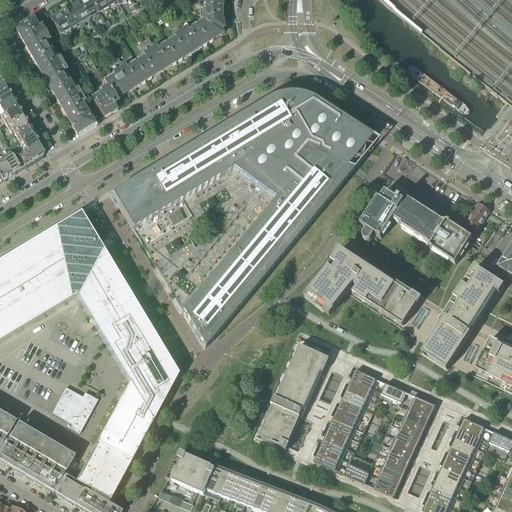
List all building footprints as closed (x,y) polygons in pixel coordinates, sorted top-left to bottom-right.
[(80,3),(79,4),(88,20),(97,14),(89,0),(85,0),(85,1),(83,0),(80,2),(80,3)] [(89,0),(97,14),(107,9),(102,0),(89,0)] [(102,0),(107,9),(116,3),(114,0),(102,0)] [(201,12),(202,20),(220,19),(220,12),(221,4),(222,4),(222,2),(214,0),(198,0),(196,11),(201,12)] [(69,8),(78,25),(88,20),(79,4),(78,5),(77,4),(73,5),(73,7),(70,9),(69,8)] [(155,5),(133,17),(135,22),(158,9),(155,5)] [(60,13),(59,14),(69,31),(78,25),(69,8),(65,10),(64,10),(60,11),(60,13)] [(69,31),(59,14),(54,17),(55,18),(50,21),(59,36),(69,31)] [(170,20),(173,25),(176,29),(181,26),(176,17),(170,20)] [(202,24),(196,28),(206,45),(207,44),(209,45),(212,43),(212,41),(213,41),(220,36),(221,37),(222,37),(222,36),(224,36),(223,36),(224,35),(222,30),(221,25),(220,19),(202,20),(202,24)] [(173,25),(170,20),(165,23),(168,28),(171,32),(172,32),(174,30),(176,29),(173,25)] [(15,31),(25,48),(45,36),(41,28),(37,30),(32,21),(15,31)] [(124,22),(107,32),(110,37),(127,27),(124,22)] [(185,30),(180,33),(192,54),(201,48),(203,48),(206,46),(206,45),(196,28),(187,33),(185,30)] [(174,41),(165,46),(176,63),(177,63),(176,63),(177,63),(178,63),(181,61),(181,60),(182,60),(192,54),(180,33),(172,37),(174,41)] [(25,48),(33,62),(50,52),(45,43),(48,41),(45,36),(25,48)] [(86,48),(87,50),(89,48),(95,45),(93,40),(84,45),(86,48)] [(154,48),(148,52),(161,73),(170,67),(170,66),(172,67),(175,65),(175,63),(176,64),(176,63),(165,46),(156,52),(154,48)] [(33,62),(43,79),(63,67),(59,59),(55,61),(50,52),(33,62)] [(143,59),(135,65),(145,82),(146,82),(146,81),(147,82),(151,80),(151,78),(151,79),(161,73),(148,52),(142,56),(143,59)] [(124,67),(117,71),(130,91),(140,86),(139,85),(140,85),(141,86),(144,84),(145,82),(135,65),(126,70),(124,67)] [(43,79),(51,93),(68,83),(63,74),(66,72),(63,67),(43,79)] [(102,81),(98,75),(96,71),(91,73),(97,84),(102,81)] [(113,78),(104,84),(116,102),(120,99),(120,97),(130,91),(117,71),(111,75),(113,78)] [(51,93),(61,110),(81,98),(77,90),(73,93),(68,83),(51,93)] [(116,102),(104,84),(100,86),(104,91),(91,99),(92,101),(100,114),(104,120),(116,112),(113,107),(116,104),(115,102),(116,102)] [(0,95),(0,106),(13,99),(8,91),(0,95)] [(161,166),(111,197),(127,224),(132,232),(181,313),(204,351),(214,339),(352,173),(353,173),(353,172),(346,170),(347,168),(348,168),(348,169),(349,169),(350,169),(351,168),(351,167),(352,167),(352,166),(352,165),(351,165),(351,164),(354,161),(355,161),(356,161),(357,161),(357,160),(358,160),(358,159),(358,158),(357,157),(360,154),(361,154),(362,154),(363,154),(363,153),(364,152),(364,151),(364,150),(363,149),(366,146),(367,147),(368,147),(369,146),(370,146),(370,145),(370,144),(370,143),(369,142),(371,140),(358,132),(314,103),(313,102),(311,101),(308,100),(305,99),(303,98),(300,97),(297,97),(295,97),(292,96),(289,96),(286,96),(284,97),(281,97),(278,98),(276,99),(273,100),(271,101),(268,102),(266,103),(259,107),(248,114),(173,159),(161,166)] [(61,110),(70,126),(87,116),(81,105),(84,103),(81,98),(61,110)] [(13,99),(0,106),(0,118),(2,117),(18,108),(13,99)] [(458,110),(459,113),(475,124),(478,123),(479,121),(478,118),(462,106),(459,108),(458,110)] [(18,108),(2,117),(8,126),(23,117),(18,108)] [(87,116),(70,126),(76,136),(97,124),(96,123),(92,117),(89,119),(87,116)] [(23,117),(8,126),(13,136),(29,127),(23,117)] [(29,127),(13,136),(18,145),(20,144),(34,136),(29,127)] [(24,154),(39,145),(34,136),(20,144),(18,145),(23,153),(24,154)] [(13,160),(20,171),(25,168),(25,167),(30,164),(31,164),(30,164),(36,161),(36,160),(41,157),(42,157),(43,157),(44,152),(43,152),(41,148),(39,145),(24,154),(13,160)] [(7,172),(10,177),(20,171),(13,160),(13,159),(11,155),(1,161),(4,166),(7,172)] [(0,180),(1,182),(10,177),(7,172),(4,166),(1,161),(0,160),(1,159),(0,159),(0,180)] [(461,232),(456,229),(450,225),(450,224),(449,223),(448,223),(447,223),(446,223),(445,224),(444,224),(443,224),(442,223),(416,206),(416,205),(416,204),(415,204),(401,194),(397,200),(385,193),(380,200),(378,199),(360,227),(362,228),(359,232),(363,235),(363,236),(362,237),(362,238),(362,239),(363,240),(363,241),(364,242),(365,242),(366,243),(367,243),(368,243),(369,243),(370,243),(371,242),(371,241),(375,236),(381,240),(390,226),(394,221),(401,225),(400,227),(428,245),(428,246),(429,246),(429,247),(429,249),(430,250),(430,251),(431,251),(431,252),(432,252),(433,251),(455,266),(472,240),(461,232)] [(476,233),(489,214),(478,206),(465,226),(476,233)] [(128,385),(76,483),(85,488),(95,494),(104,499),(110,502),(153,422),(177,377),(96,242),(80,215),(0,263),(0,464),(55,497),(67,478),(67,477),(64,475),(74,459),(17,426),(15,430),(12,429),(15,424),(0,415),(0,343),(76,298),(128,385)] [(461,232),(472,240),(476,233),(465,226),(461,232)] [(352,260),(342,253),(339,251),(331,264),(333,265),(306,298),(329,317),(347,295),(425,346),(419,354),(447,372),(450,366),(511,396),(511,324),(489,313),(504,289),(495,284),(474,273),(469,270),(443,310),(367,260),(364,264),(354,257),(352,260)] [(511,252),(500,272),(502,273),(511,279),(511,252)] [(420,271),(425,275),(431,265),(426,262),(420,271)] [(511,511),(511,429),(501,424),(502,424),(440,396),(440,397),(436,395),(409,383),(403,380),(300,333),(299,334),(300,334),(252,440),(252,441),(391,504),(408,511),(511,511)] [(65,390),(51,416),(68,425),(66,429),(79,436),(86,423),(93,410),(88,408),(93,400),(84,395),(82,399),(65,390)] [(169,482),(203,497),(209,484),(215,470),(180,454),(168,482),(169,482)] [(203,497),(211,500),(223,473),(215,470),(209,484),(203,497)] [(219,503),(221,498),(231,476),(223,473),(211,500),(219,503)] [(221,498),(229,501),(239,479),(231,476),(221,498)] [(67,478),(55,497),(64,502),(76,483),(67,478)] [(229,501),(237,504),(247,481),(244,480),(244,481),(239,479),(229,501)] [(243,511),(245,507),(255,484),(252,483),(252,484),(247,482),(247,481),(237,504),(235,509),(243,511)] [(64,502),(74,508),(85,488),(76,483),(64,502)] [(245,507),(252,510),(262,487),(260,486),(260,487),(255,485),(255,484),(245,507)] [(252,510),(256,511),(260,511),(270,491),(263,488),(263,487),(262,487),(252,510)] [(74,508),(80,511),(83,511),(95,494),(85,488),(74,508)] [(260,511),(269,511),(278,494),(270,491),(260,511)] [(83,511),(96,511),(104,499),(95,494),(83,511)] [(158,500),(169,505),(172,498),(162,494),(158,500)] [(279,511),(286,497),(278,494),(269,511),(279,511)] [(288,511),(294,499),(291,498),(291,499),(286,497),(279,511),(288,511)] [(172,498),(169,505),(179,509),(182,503),(172,498)] [(96,511),(109,511),(114,504),(110,502),(104,499),(96,511)] [(288,511),(297,511),(301,503),(294,500),(294,499),(288,511)] [(182,503),(179,509),(185,511),(191,511),(193,507),(182,503)] [(306,511),(309,506),(301,503),(297,511),(306,511)]
